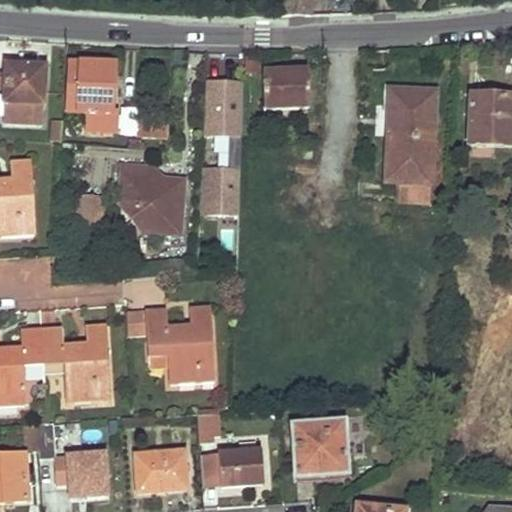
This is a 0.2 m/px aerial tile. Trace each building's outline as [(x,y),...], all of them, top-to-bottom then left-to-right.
[(314,0),(284,0),(281,17),(310,16),(314,0)] [(362,73),(388,71),(388,51),(362,53),(362,73)] [(112,113),(114,66),(68,64),(65,113),(68,113),(90,114),(89,125),(89,133),(102,133),(113,133),(116,133),(117,114),(112,113)] [(42,127),(46,69),(6,67),(5,81),(0,80),(0,88),(4,89),(2,124),(42,127)] [(264,111),(309,110),(308,73),(263,74),(264,111)] [(224,84),(205,83),(203,137),(229,138),(228,170),(201,169),(200,215),(239,216),(243,89),(224,88),(224,84)] [(395,127),(389,127),(386,184),(399,185),(398,203),(430,205),(436,94),(397,92),(395,127)] [(395,127),(397,92),(390,92),(389,127),(395,127)] [(468,146),(511,147),(511,97),(471,96),(468,146)] [(141,136),(169,138),(169,121),(142,120),(141,136)] [(0,239),(35,237),(31,163),(10,164),(11,182),(0,182),(0,239)] [(143,234),(181,237),(185,182),(168,181),(165,181),(162,184),(161,188),(151,187),(152,169),(121,167),(119,207),(134,209),(133,222),(143,234)] [(76,261),(99,262),(102,201),(79,200),(76,261)] [(453,204),(452,224),(468,225),(469,205),(453,204)] [(214,384),(210,310),(189,311),(190,328),(167,329),(166,312),(146,313),(146,317),(147,338),(148,359),(167,358),(168,371),(169,387),(214,384)] [(131,339),(147,338),(146,317),(130,318),(131,339)] [(111,402),(106,327),(86,329),(86,346),(64,347),(62,330),(41,331),(43,377),(64,375),(66,405),(111,402)] [(43,377),(41,331),(21,332),(21,350),(0,350),(0,408),(26,407),(24,378),(43,377)] [(168,371),(167,358),(148,359),(149,372),(168,371)] [(220,416),(198,417),(199,445),(213,444),(213,438),(221,437),(220,416)] [(55,460),(53,425),(46,426),(37,426),(37,439),(38,452),(39,461),(55,460)] [(24,441),(37,439),(37,426),(35,426),(23,427),(24,441)] [(346,475),(343,426),(293,429),(297,478),(313,477),(346,475)] [(38,452),(37,439),(24,441),(25,453),(38,452)] [(187,491),(185,453),(134,456),(137,495),(163,493),(187,491)] [(263,486),(260,453),(219,456),(221,489),(241,488),(263,486)] [(71,500),(106,498),(103,456),(55,460),(57,486),(70,485),(71,500)] [(28,504),(24,457),(0,458),(0,505),(3,505),(28,504)]
